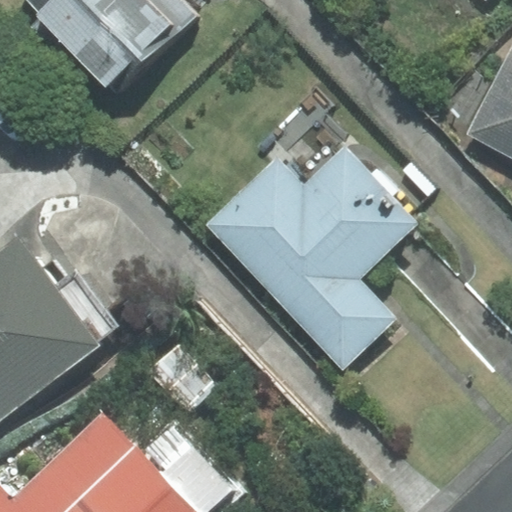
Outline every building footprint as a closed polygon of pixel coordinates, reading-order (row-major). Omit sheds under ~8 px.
[(213,3),(209,0),(23,0),(116,96),(213,3)] [(511,50),(468,134),(511,156),(511,50)] [(276,159),(207,224),(343,367),(394,319),(357,279),(415,224),(344,149),(303,188),(276,159)] [(58,290),(18,239),(0,253),(0,416),(115,328),(75,277),(58,290)] [(206,317),(156,361),(200,411),(250,367),(206,317)] [(208,511),(233,490),(174,426),(141,457),(102,416),(12,499),(0,485),(0,511),(208,511)]
